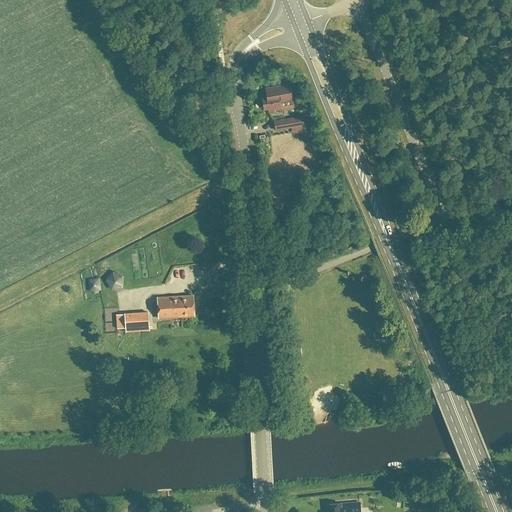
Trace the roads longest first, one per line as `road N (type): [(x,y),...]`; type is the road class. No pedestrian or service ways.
road 1 (tertiary): [(265,511),(233,80),(253,45),(301,24)]
road 2 (primary): [(496,511),(301,24)]
road 3 (track): [(264,500),(403,482),(500,458),(511,467)]
road 4 (unclassified): [(447,223),(359,0)]
